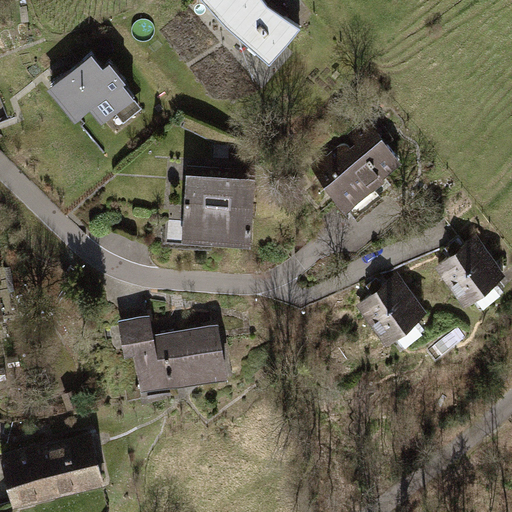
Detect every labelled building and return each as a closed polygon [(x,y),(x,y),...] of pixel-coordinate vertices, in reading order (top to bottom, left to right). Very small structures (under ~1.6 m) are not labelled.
[(269,6),(263,0),(206,0),(228,24),(271,59),(301,26),(269,6)] [(110,59),(104,64),(92,50),(52,83),(79,117),(94,105),(106,120),(116,111),(125,121),(143,106),(135,96),(135,95),(124,81),(127,79),(110,59)] [(368,126),(318,167),(348,203),(398,162),(368,126)] [(251,172),(191,170),(189,237),(250,238),(251,172)] [(502,271),(476,239),(444,266),(470,298),(502,271)] [(424,308),(401,278),(365,304),(388,334),(424,308)] [(217,323),(137,339),(146,387),(226,372),(217,323)] [(94,429),(2,444),(13,505),(104,489),(94,429)]
